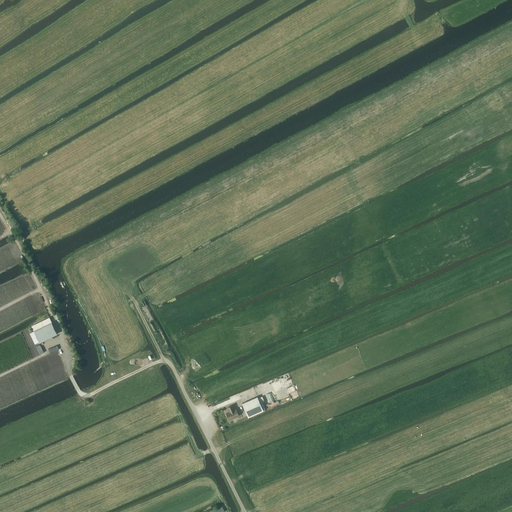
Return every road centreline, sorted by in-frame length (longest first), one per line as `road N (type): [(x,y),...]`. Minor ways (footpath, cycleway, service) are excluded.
road 1 (track): [(295,0),(1,173),(7,183)]
road 2 (track): [(160,360),(84,396),(10,232)]
road 3 (track): [(258,176),(110,255),(105,267),(135,302)]
road 4 (unclassified): [(244,511),(172,367),(160,360)]
